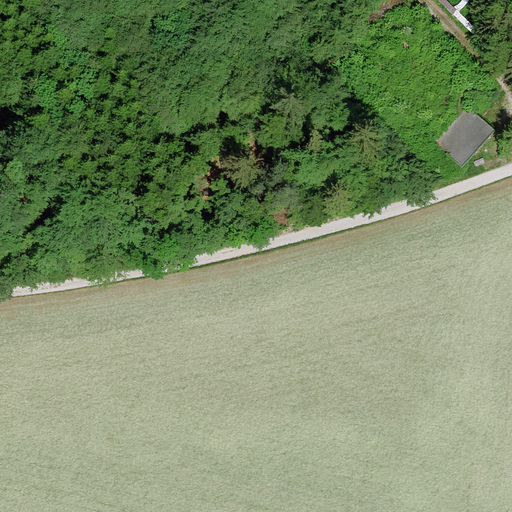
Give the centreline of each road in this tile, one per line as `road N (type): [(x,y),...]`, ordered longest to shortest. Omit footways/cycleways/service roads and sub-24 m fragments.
road 1 (track): [(0,289),(106,278),(303,237),(474,187),(511,168)]
road 2 (track): [(0,96),(270,58),(395,0)]
